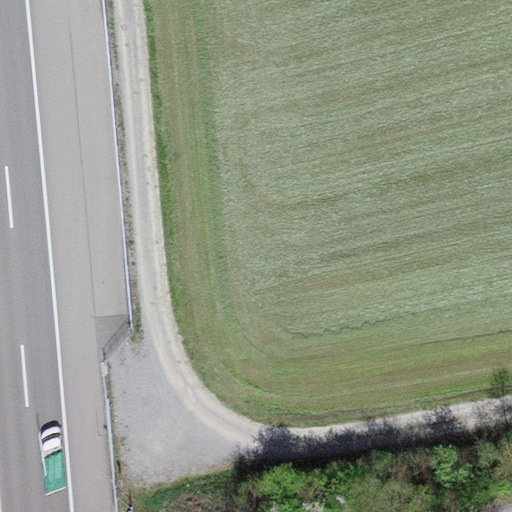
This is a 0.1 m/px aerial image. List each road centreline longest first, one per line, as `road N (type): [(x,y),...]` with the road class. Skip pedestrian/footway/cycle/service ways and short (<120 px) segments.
road 1 (track): [(511,408),(304,444),(254,436),(213,413),(182,382),(163,340),(152,276),(126,0)]
road 2 (motorway): [(35,511),(0,96)]
